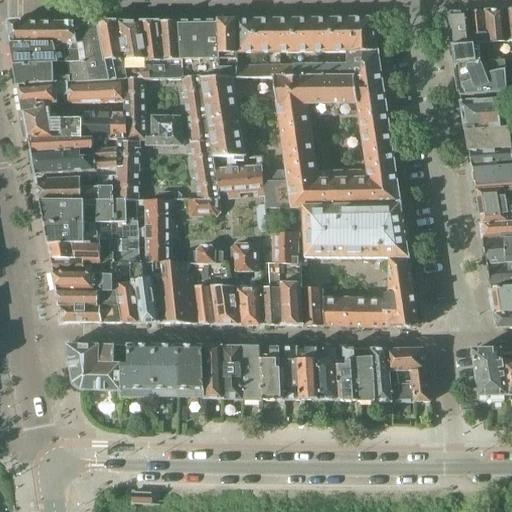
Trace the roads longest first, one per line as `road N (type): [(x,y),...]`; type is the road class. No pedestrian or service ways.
road 1 (residential): [(27,334),(448,339)]
road 2 (residential): [(466,471),(53,466)]
road 3 (residential): [(0,9),(411,1)]
road 4 (residential): [(448,339),(459,312),(411,1)]
road 5 (residential): [(27,334),(0,194)]
road 6 (residential): [(53,466),(27,334)]
road 7 (residential): [(466,471),(448,339)]
